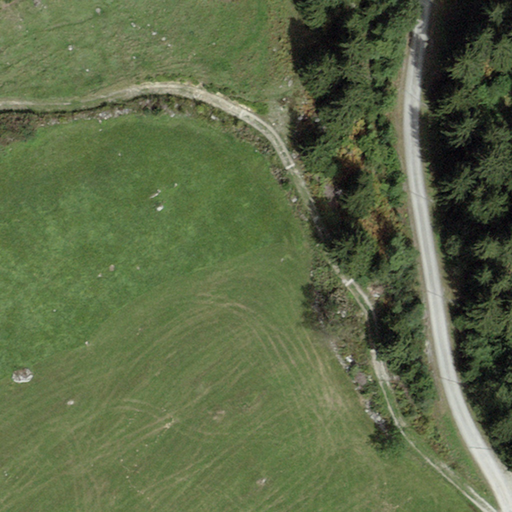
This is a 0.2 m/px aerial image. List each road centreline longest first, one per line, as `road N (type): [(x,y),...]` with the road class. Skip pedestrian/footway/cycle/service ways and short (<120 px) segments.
road 1 (track): [(481,511),(403,431),(364,304),(327,251),(284,150),(240,109),(152,89),(61,106),(0,104)]
road 2 (track): [(508,511),(449,386),(412,130),(425,0)]
